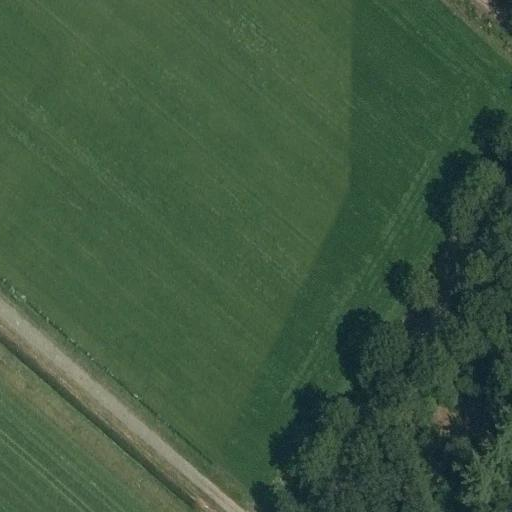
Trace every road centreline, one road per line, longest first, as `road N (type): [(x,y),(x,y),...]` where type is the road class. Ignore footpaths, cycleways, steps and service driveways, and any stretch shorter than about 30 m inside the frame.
road 1 (track): [(323,511),(511,198)]
road 2 (unclassified): [(0,309),(234,511)]
